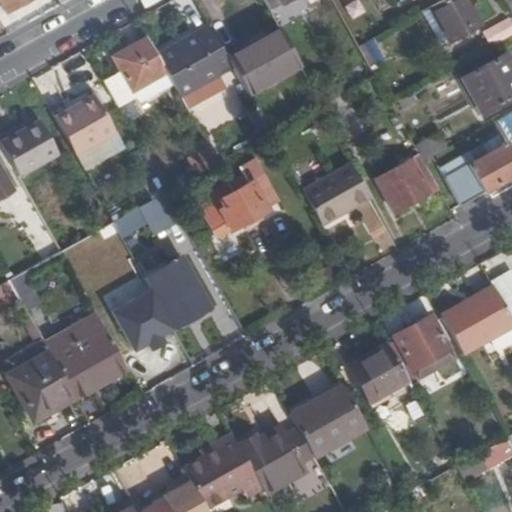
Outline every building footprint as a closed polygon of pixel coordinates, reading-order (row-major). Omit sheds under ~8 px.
[(27,0),(0,0),(0,1),(6,12),(27,0)] [(261,0),(268,11),(287,0),(261,0)] [(440,0),(429,7),(449,44),(478,27),(462,0),(440,0)] [(443,46),(449,44),(429,7),(418,13),(436,43),(443,46)] [(489,47),(511,33),(511,25),(508,18),(482,34),(489,47)] [(207,27),(155,56),(164,72),(178,97),(231,68),(224,57),(207,27)] [(277,27),(224,57),(231,68),(245,94),(298,65),(277,27)] [(118,71),(100,82),(115,109),(134,98),(130,91),(164,72),(155,56),(144,37),(110,57),(118,71)] [(383,59),(372,40),(357,48),(368,68),(383,59)] [(511,68),(504,53),(459,78),(480,114),(511,95),(511,68)] [(364,131),(343,93),(326,102),(348,140),(364,131)] [(92,96),(51,117),(73,155),(114,133),(92,96)] [(394,214),(437,189),(421,161),(412,146),(393,111),(386,115),(410,158),(375,179),(394,214)] [(511,111),(499,117),(511,141),(511,140),(511,111)] [(55,155),(36,121),(0,141),(0,148),(16,177),(55,155)] [(436,132),(412,146),(421,161),(445,147),(436,132)] [(511,160),(498,136),(439,170),(459,205),(488,188),(511,175),(511,160)] [(198,158),(205,170),(216,164),(209,151),(198,158)] [(264,210),(278,202),(254,158),(237,168),(240,174),(195,200),(215,237),(264,210)] [(346,163),(299,191),(319,226),(365,200),(346,163)] [(0,196),(11,190),(0,170),(0,196)] [(184,273),(202,263),(188,239),(164,252),(160,246),(142,256),(178,322),(203,308),(184,273)] [(504,316),(508,323),(511,320),(511,278),(508,271),(486,283),(489,290),(504,316)] [(0,306),(16,298),(6,281),(0,284),(0,306)] [(467,298),(437,315),(460,356),(511,327),(509,323),(508,323),(504,316),(489,290),(470,300),(467,298)] [(410,387),(413,392),(419,387),(457,368),(427,315),(391,336),(394,342),(388,346),(405,378),(410,387)] [(71,398),(123,369),(93,316),(41,344),(45,351),(71,398)] [(29,421),(71,398),(45,351),(41,344),(38,338),(14,351),(21,364),(3,375),(29,421)] [(345,367),(364,401),(405,378),(388,346),(386,344),(345,367)] [(368,410),(410,387),(405,378),(364,401),(368,410)] [(339,386),(288,415),(295,428),(311,456),(311,457),(363,429),(339,386)] [(258,444),(281,431),(277,425),(254,437),(258,444)] [(299,463),(311,456),(295,428),(283,435),(299,463)] [(258,444),(254,437),(251,432),(234,442),(261,491),(262,492),(302,470),(299,463),(283,435),(281,431),(258,444)] [(197,451),(200,456),(203,459),(217,450),(216,447),(232,438),(229,433),(197,451)] [(511,450),(511,449),(505,437),(493,443),(497,451),(501,457),(511,450)] [(246,499),(261,491),(234,442),(232,438),(216,447),(217,450),(203,459),(200,456),(180,467),(184,474),(205,511),(241,491),(246,499)] [(497,451),(493,443),(480,451),(484,458),(497,451)] [(419,463),(429,479),(454,465),(444,448),(419,463)] [(479,468),(472,455),(454,465),(461,478),(479,468)] [(382,470),(372,475),(386,501),(397,495),(382,470)] [(168,492),(160,497),(160,498),(168,511),(205,511),(184,474),(169,482),(173,489),(168,492)] [(169,482),(164,485),(168,492),(173,489),(169,482)] [(168,511),(160,498),(136,511),(168,511)] [(112,511),(128,511),(135,509),(131,501),(112,511)]
